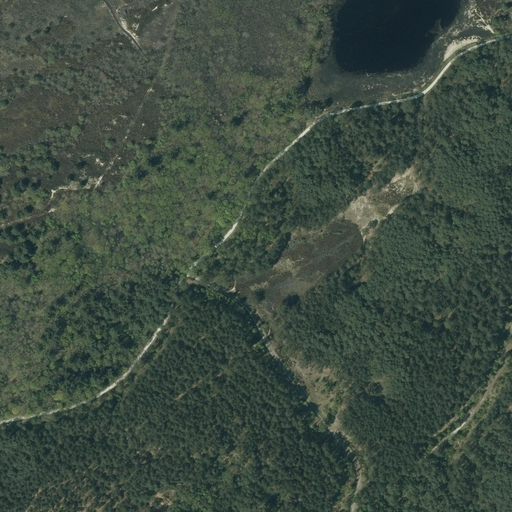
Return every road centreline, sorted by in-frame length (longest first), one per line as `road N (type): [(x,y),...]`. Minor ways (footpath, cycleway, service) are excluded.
road 1 (track): [(260,332),(219,375),(132,429),(118,456),(41,489),(23,511)]
road 2 (unknown): [(397,476),(483,400),(511,330)]
